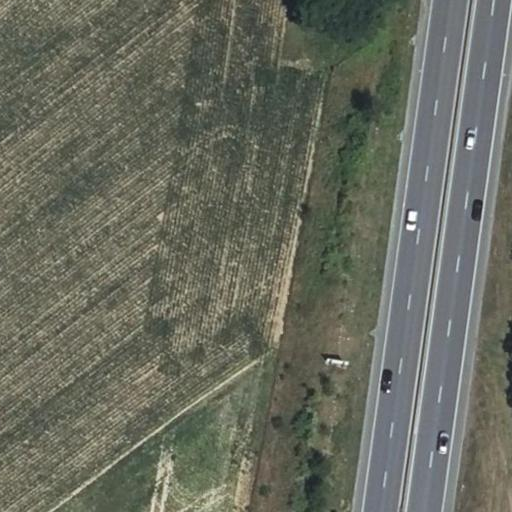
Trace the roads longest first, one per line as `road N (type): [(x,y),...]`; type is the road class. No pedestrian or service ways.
road 1 (primary): [(426,511),(497,0)]
road 2 (primary): [(452,0),(385,511)]
